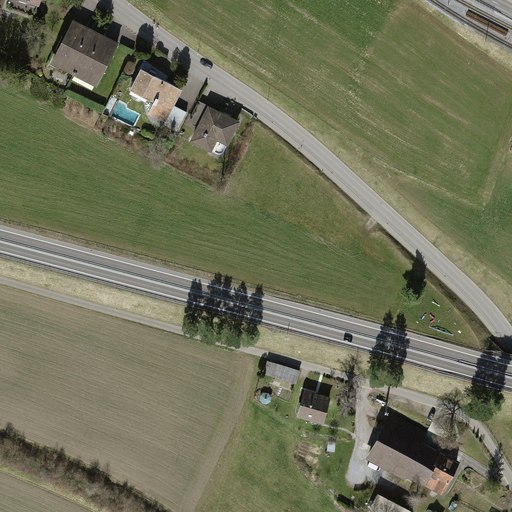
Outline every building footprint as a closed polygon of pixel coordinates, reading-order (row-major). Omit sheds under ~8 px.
[(74,20),(51,63),(97,89),(120,46),(74,20)] [(185,92),(143,70),(132,91),(155,102),(148,117),(167,127),(185,92)] [(203,103),(185,141),(225,160),(243,122),(203,103)] [(298,371),(265,362),(262,374),(294,383),(298,371)] [(302,391),(294,418),(320,425),(328,398),(302,391)] [(388,413),(363,460),(402,481),(404,478),(421,487),(422,485),(440,495),(457,464),(420,444),(426,433),(388,413)] [(409,511),(376,494),(365,511),(409,511)]
